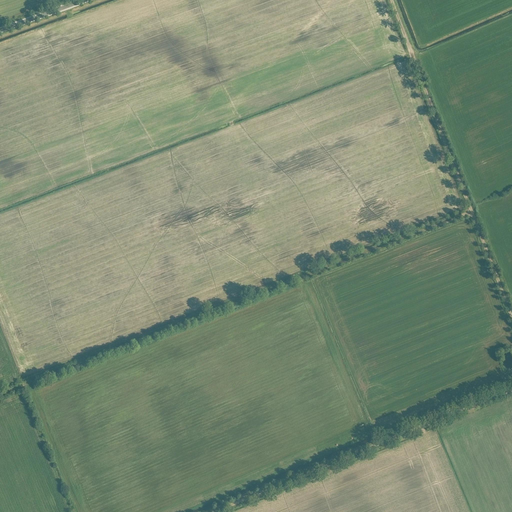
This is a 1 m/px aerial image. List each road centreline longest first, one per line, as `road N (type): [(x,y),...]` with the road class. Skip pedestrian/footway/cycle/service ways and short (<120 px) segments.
road 1 (track): [(0,394),(471,210)]
road 2 (track): [(511,388),(214,511)]
road 3 (track): [(471,210),(391,0)]
